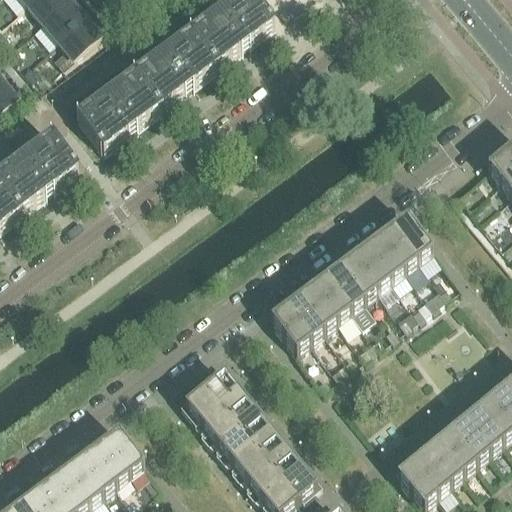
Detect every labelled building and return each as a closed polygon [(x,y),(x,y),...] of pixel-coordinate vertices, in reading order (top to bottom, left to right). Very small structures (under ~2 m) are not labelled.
[(15,0),(27,14),(44,0),(15,0)] [(43,33),(71,9),(63,0),(44,0),(27,14),(43,33)] [(251,54),(275,36),(273,34),(274,33),(271,29),(270,30),(249,1),(245,4),(247,6),(237,13),(196,43),(194,41),(191,43),(218,79),(241,61),(242,62),(251,55),(250,54),(251,54)] [(126,34),(150,14),(144,7),(120,27),(126,34)] [(58,52),(87,28),(71,9),(43,33),(58,52)] [(64,78),(102,46),(87,28),(58,52),(66,61),(56,69),(64,78)] [(11,43),(5,37),(0,40),(0,45),(4,49),(11,43)] [(194,96),(218,79),(191,43),(189,46),(190,48),(180,55),(139,85),(138,83),(135,85),(161,121),(184,103),(185,103),(186,104),(194,97),(194,96)] [(26,62),(20,55),(14,60),(20,67),(26,62)] [(62,78),(55,71),(50,75),(57,83),(62,78)] [(137,138),(161,121),(135,85),(132,88),(134,90),(124,97),(83,127),(81,126),(78,128),(99,156),(98,157),(101,161),(102,161),(104,163),(128,145),(129,145),(129,146),(133,142),(138,139),(137,138)] [(0,123),(18,108),(3,90),(0,92),(0,123)] [(55,200),(79,182),(77,179),(78,178),(75,174),(74,175),(53,147),(49,149),(51,151),(0,189),(0,196),(21,225),(46,207),(51,204),(55,201),(54,200),(55,200)] [(500,195),(511,184),(511,159),(488,180),(500,195)] [(511,208),(511,206),(511,184),(500,195),(511,208)] [(0,240),(21,225),(0,196),(0,240)] [(457,217),(472,205),(467,199),(452,211),(457,217)] [(434,264),(409,230),(394,241),(419,275),(434,264)] [(419,275),(394,241),(380,251),(406,285),(419,275)] [(406,285),(380,251),(367,261),(392,295),(406,285)] [(392,295),(367,261),(353,271),(379,305),(392,295)] [(379,305),(353,271),(340,281),(365,315),(379,305)] [(365,315),(340,281),(326,291),(352,325),(365,315)] [(453,307),(446,298),(439,289),(433,294),(447,312),(453,307)] [(352,325),(326,291),(313,301),(338,335),(352,325)] [(338,335),(313,301),(299,311),(325,345),(338,335)] [(440,317),(433,308),(426,312),(433,322),(440,317)] [(325,345),(299,311),(286,321),(311,355),(325,345)] [(426,327),(419,318),(413,322),(420,332),(426,327)] [(311,355),(286,321),(271,332),(297,366),(311,355)] [(413,337),(406,328),(399,332),(406,342),(413,337)] [(399,347),(392,338),(386,342),(393,352),(399,347)] [(386,357),(379,348),(373,352),(379,362),(386,357)] [(372,367),(365,358),(359,362),(366,372),(372,367)] [(359,377),(352,368),(346,372),(352,382),(359,377)] [(345,387),(338,378),(332,382),(339,392),(345,387)] [(241,406),(225,386),(205,402),(221,422),(241,406)] [(332,397),(325,388),(319,392),(326,402),(332,397)] [(511,394),(503,402),(511,413),(511,394)] [(221,422),(205,402),(186,418),(202,438),(221,422)] [(511,413),(503,402),(490,412),(511,440),(511,413)] [(256,424),(241,406),(221,422),(236,440),(256,424)] [(511,449),(511,440),(490,412),(477,423),(503,456),(511,449)] [(236,440),(221,422),(202,438),(217,456),(236,440)] [(503,456),(477,423),(464,434),(490,467),(503,456)] [(271,443),(256,424),(236,440),(252,459),(271,443)] [(490,467),(464,434),(451,444),(477,477),(490,467)] [(252,459),(236,440),(217,456),(232,475),(252,459)] [(286,462),(271,443),(252,459),(267,478),(286,462)] [(145,478),(120,444),(106,455),(132,489),(145,478)] [(477,477),(451,444),(438,455),(464,488),(477,477)] [(132,489),(106,455),(93,465),(118,499),(132,489)] [(464,488),(438,455),(425,466),(451,499),(464,488)] [(267,478),(252,459),(232,475),(247,494),(267,478)] [(302,480),(286,462),(267,478),(282,496),(302,480)] [(118,499),(93,465),(79,475),(104,509),(118,499)] [(451,499),(425,466),(412,476),(438,509),(451,499)] [(100,511),(104,509),(79,475),(65,485),(84,511),(100,511)] [(435,511),(438,509),(412,476),(398,488),(417,511),(435,511)] [(262,511),(282,496),(267,478),(247,494),(262,511)] [(303,511),(318,500),(302,480),(282,496),(295,511),(303,511)] [(84,511),(65,485),(51,496),(63,511),(84,511)] [(161,501),(149,485),(143,489),(155,505),(161,501)] [(63,511),(51,496),(38,506),(42,511),(63,511)] [(295,511),(282,496),(262,511),(295,511)]
